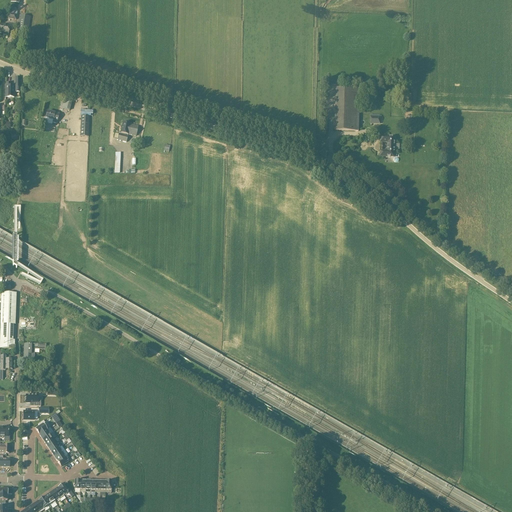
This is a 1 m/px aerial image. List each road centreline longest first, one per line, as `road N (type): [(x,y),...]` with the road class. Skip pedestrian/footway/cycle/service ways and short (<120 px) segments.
road 1 (unclassified): [(511,302),(333,163),(0,62)]
road 2 (residential): [(15,479),(15,282)]
road 3 (track): [(313,155),(317,0)]
